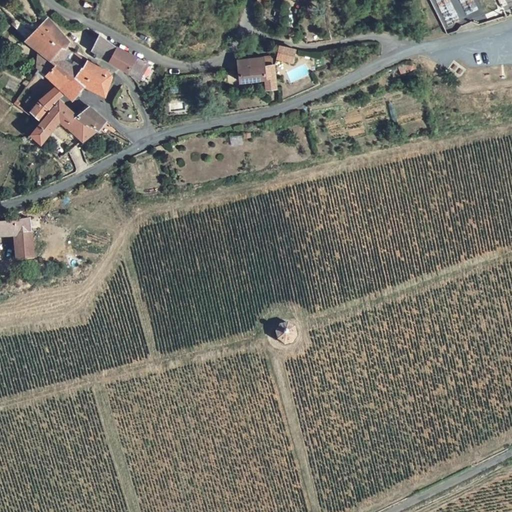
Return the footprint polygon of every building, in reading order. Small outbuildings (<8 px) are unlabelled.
[(263,9),(263,0),(255,0),(254,0),(255,8),(263,9)] [(54,57),(58,51),(63,44),(65,41),(43,17),(32,25),(17,37),(31,52),(49,64),(67,77),(76,64),(66,57),(62,63),(54,57)] [(108,43),(94,33),(88,46),(138,75),(144,63),(108,43)] [(291,48),(275,44),(272,53),(288,58),(291,48)] [(62,63),(66,57),(58,51),(54,57),(62,63)] [(31,69),(31,72),(42,75),(49,64),(31,52),(31,69)] [(272,53),(234,57),(235,68),(269,64),(272,53)] [(100,79),(105,71),(82,58),(81,58),(76,64),(67,77),(59,89),(69,97),(76,87),(96,96),(101,85),(96,82),(98,78),(100,79)] [(138,75),(144,79),(152,67),(144,63),(138,75)] [(67,77),(49,64),(42,75),(47,79),(59,89),(67,77)] [(272,88),(269,64),(235,68),(237,80),(260,78),(261,88),(272,88)] [(47,79),(41,86),(53,96),(59,89),(47,79)] [(53,96),(41,86),(22,109),(36,117),(53,96)] [(36,117),(26,130),(36,139),(53,119),(75,139),(86,129),(90,133),(93,129),(89,125),(81,118),(80,120),(74,115),(53,96),(36,117)] [(89,125),(98,118),(82,105),(74,115),(80,120),(81,118),(89,125)] [(35,257),(32,233),(31,219),(13,221),(7,223),(0,223),(0,239),(16,238),(18,259),(35,257)] [(278,336),(280,339),(283,342),(287,344),(291,343),(294,342),(297,339),(298,335),(298,331),(298,330),(296,327),(292,324),(289,323),(285,324),(282,325),(279,328),(278,332),(278,336)]
